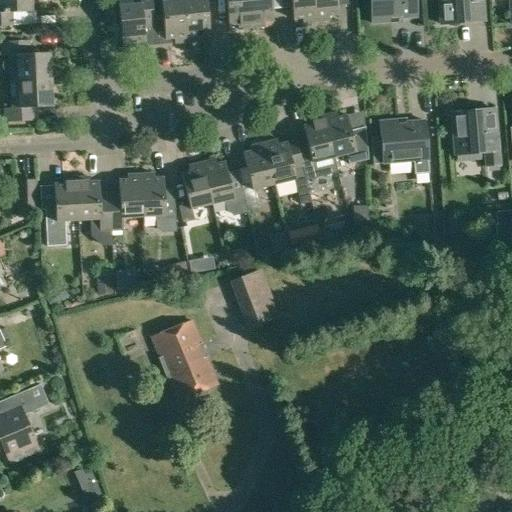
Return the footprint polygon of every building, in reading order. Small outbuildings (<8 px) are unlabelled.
[(0,0),(0,26),(11,26),(10,12),(30,11),(29,0),(0,0)] [(151,8),(149,0),(132,0),(133,5),(117,7),(121,49),(134,47),(134,43),(143,42),(142,28),(153,27),(152,8),(151,8)] [(162,0),(149,0),(151,8),(152,8),(159,7),(163,40),(172,39),(173,44),(187,43),(183,0),(163,2),(162,0)] [(183,0),(187,43),(200,41),(199,37),(208,36),(204,0),(183,0)] [(225,0),(228,27),(237,26),(237,31),(250,30),(247,0),(225,0)] [(247,0),(250,30),(263,28),(263,23),(272,22),(269,0),(247,0)] [(289,0),(291,20),(301,19),(301,24),(315,23),(312,0),(289,0)] [(312,0),(315,23),(327,22),(327,17),(336,16),(334,0),(312,0)] [(368,0),(371,24),(389,23),(388,20),(415,18),(413,0),(368,0)] [(436,0),(439,24),(483,21),(481,0),(436,0)] [(9,73),(9,81),(9,82),(50,80),(49,53),(30,54),(29,41),(0,42),(0,56),(8,56),(8,58),(6,59),(5,59),(4,60),(3,61),(3,62),(2,63),(2,64),(2,65),(2,66),(2,67),(2,68),(3,69),(3,70),(4,71),(5,72),(6,72),(9,73)] [(3,108),(3,122),(31,121),(30,108),(51,107),(50,80),(9,82),(10,108),(3,108)] [(483,154),(484,167),(499,165),(494,109),(450,113),(454,157),(483,154)] [(335,113),(323,116),(333,157),(346,154),(349,163),(367,159),(365,127),(349,130),(345,115),(336,118),(335,113)] [(320,161),(333,157),(323,116),(310,119),(311,124),(302,126),(307,146),(298,148),(302,165),(309,194),(314,193),(312,186),(319,184),(324,178),(320,161)] [(397,123),(396,121),(378,122),(380,137),(371,137),(373,164),(382,163),(382,165),(413,162),(414,173),(428,172),(423,121),(397,123)] [(276,139),(263,143),(274,185),(274,184),(277,194),(295,189),(299,205),(311,202),(309,194),(302,165),(298,148),(297,144),(287,146),(286,142),(277,144),(276,139)] [(245,167),(236,169),(246,207),(255,205),(256,204),(252,190),(274,185),(263,143),(249,146),(251,152),(242,154),(245,167)] [(201,163),(211,204),(223,201),(226,212),(233,216),(247,212),(246,207),(236,169),(226,172),(224,162),(215,164),(214,160),(201,163)] [(178,206),(182,223),(193,220),(191,209),(211,204),(201,163),(187,167),(188,171),(180,173),(187,204),(178,206)] [(119,192),(109,192),(111,232),(122,231),(121,218),(142,217),(140,174),(126,175),(127,180),(118,181),(119,192)] [(140,174),(142,217),(155,216),(155,228),(160,233),(175,233),(175,226),(174,209),(172,188),(163,189),(163,178),(153,179),(152,174),(140,174)] [(76,178),(78,221),(90,220),(91,232),(92,238),(100,247),(110,246),(109,232),(111,232),(109,192),(98,192),(97,181),(88,182),(88,177),(76,178)] [(45,233),(46,246),(66,245),(64,221),(78,221),(76,178),(62,178),(62,184),(52,184),(54,216),(44,216),(45,233)] [(15,180),(16,213),(36,213),(35,179),(15,180)] [(255,205),(246,207),(247,212),(248,216),(257,213),(255,205)] [(353,206),(353,231),(368,231),(368,206),(353,206)] [(511,229),(511,211),(495,212),(498,247),(511,247),(511,229)] [(299,229),(288,232),(291,248),(302,245),(299,229)] [(200,260),(188,261),(190,273),(201,271),(200,260)] [(170,278),(185,274),(182,263),(167,267),(170,278)] [(147,285),(160,285),(159,271),(146,272),(147,285)] [(268,289),(261,271),(232,282),(234,289),(250,329),(279,318),(268,289)] [(95,279),(98,298),(114,296),(111,277),(95,279)] [(51,294),(43,301),(53,311),(60,304),(51,294)] [(25,336),(43,329),(37,314),(19,322),(25,336)] [(149,336),(176,401),(218,384),(192,319),(149,336)] [(0,370),(1,371),(0,368),(0,348),(5,346),(3,342),(11,339),(6,327),(0,329),(0,370)] [(26,390),(14,395),(20,409),(0,417),(0,451),(4,449),(9,462),(25,456),(24,453),(34,448),(36,452),(39,450),(34,437),(33,438),(23,415),(48,404),(40,384),(26,390)] [(89,465),(76,471),(80,482),(93,476),(89,465)]
